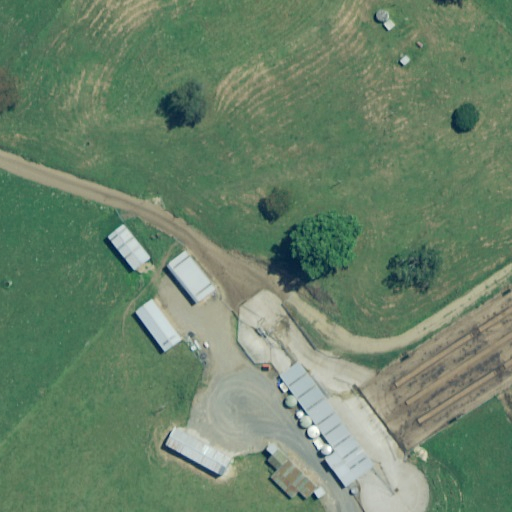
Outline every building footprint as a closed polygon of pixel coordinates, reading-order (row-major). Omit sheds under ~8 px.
[(152,260),(125,226),(109,238),(136,272),(152,260)] [(217,291),(187,253),(169,267),(198,305),(217,291)] [(188,338),(158,298),(138,314),(167,353),(188,338)] [(377,468),(299,361),(280,375),(337,454),(326,462),(346,490),(377,468)] [(283,466),(271,477),(292,499),(298,493),(306,502),(320,489),(276,442),(268,450),(283,466)]
